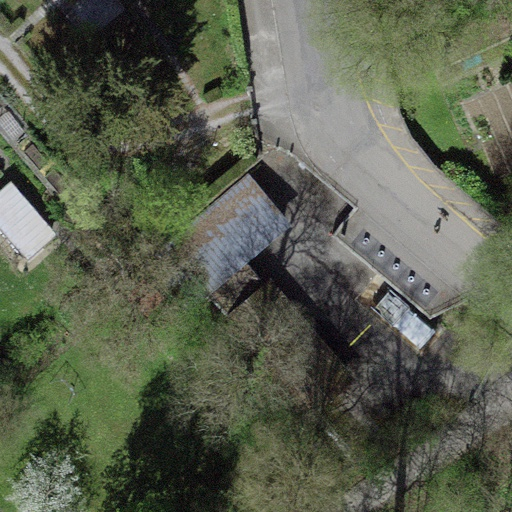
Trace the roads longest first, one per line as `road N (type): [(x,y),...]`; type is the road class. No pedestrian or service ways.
road 1 (residential): [(511,297),(342,129),(310,0)]
road 2 (track): [(511,381),(480,423),(350,511)]
